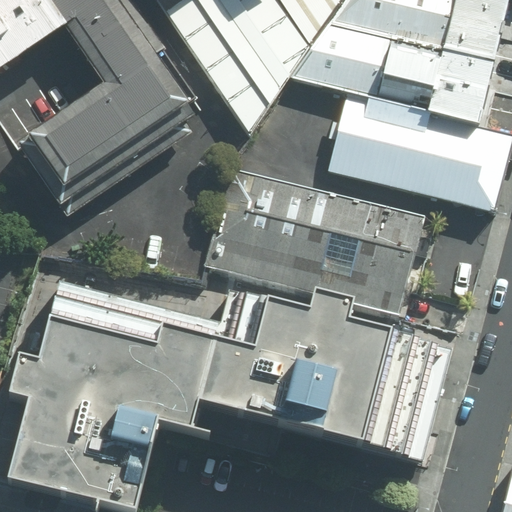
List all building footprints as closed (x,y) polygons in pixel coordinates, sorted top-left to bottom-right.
[(110,0),(0,0),(0,86),(73,39),(109,93),(24,150),(68,216),(198,129),(110,0)] [(308,47),(276,0),(178,0),(250,116),(272,103),(308,47)] [(276,0),(308,47),(338,0),(276,0)] [(491,67),(507,1),(501,0),(344,0),(328,26),(491,67)] [(475,130),(491,67),(328,26),(290,84),(475,130)] [(511,139),(349,99),(329,177),(492,217),(511,139)] [(423,220),(228,172),(204,271),(399,319),(423,220)] [(422,465),(451,349),(229,294),(221,328),(67,290),(47,370),(27,365),(17,406),(37,410),(17,492),(98,511),(99,511),(146,511),(167,432),(197,439),(204,412),(422,465)] [(511,511),(511,474),(501,511),(511,511)]
